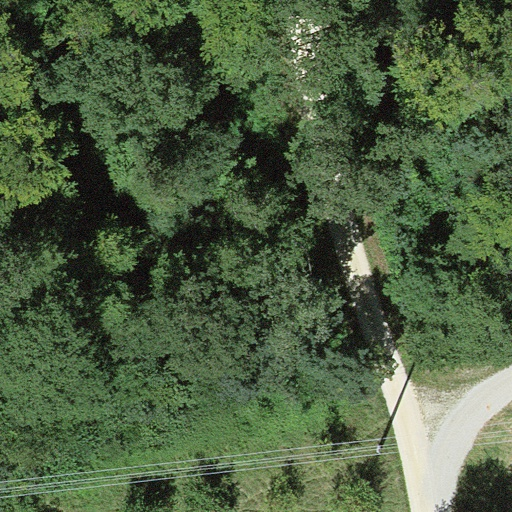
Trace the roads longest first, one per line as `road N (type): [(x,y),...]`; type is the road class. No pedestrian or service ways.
road 1 (track): [(296,0),(317,165),(419,462)]
road 2 (track): [(419,462),(488,394),(511,382)]
